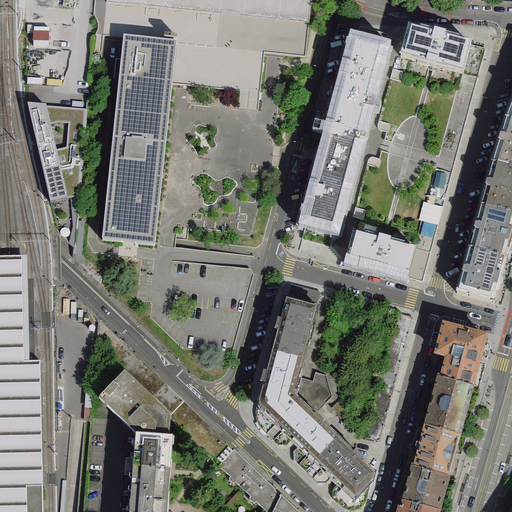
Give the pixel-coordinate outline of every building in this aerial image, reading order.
[(92,0),(36,0),(34,26),(31,103),(53,107),(84,110),(92,0)] [(307,56),(311,0),(109,0),(106,35),(124,38),(103,240),(130,243),(157,246),(174,84),(241,90),(251,91),(259,92),(262,92),(264,53),(307,56)] [(360,28),(356,41),(385,49),(388,36),(387,34),(361,27),(360,28)] [(409,28),(401,57),(464,74),(472,45),(460,42),(460,40),(421,29),(421,31),(409,28)] [(339,103),(368,111),(385,49),(356,41),(355,41),(339,103)] [(485,49),(472,45),(464,74),(460,88),(459,90),(474,94),(486,51),(485,49)] [(470,108),(474,94),(459,90),(455,104),(470,108)] [(323,164),(352,172),(368,111),(339,103),(323,164)] [(439,161),(423,220),(439,225),(470,108),(455,104),(439,161)] [(84,113),(29,109),(50,205),(75,199),(73,188),(79,184),(84,113)] [(511,122),(506,120),(493,164),(511,169),(511,122)] [(352,172),(323,164),(306,225),(335,233),(336,233),(352,172)] [(511,169),(493,164),(481,207),(511,214),(511,169)] [(511,214),(481,207),(470,250),(507,260),(511,240),(511,214)] [(439,225),(423,220),(420,235),(435,239),(439,225)] [(335,233),(306,225),(303,239),(304,240),(330,247),(331,246),(335,233)] [(365,235),(354,232),(346,262),(363,266),(363,268),(391,275),(392,274),(409,278),(416,249),(405,246),(405,244),(366,234),(365,235)] [(423,282),(435,239),(420,235),(416,249),(409,278),(423,282)] [(507,260),(470,250),(458,294),(495,304),(507,260)] [(0,511),(44,511),(41,361),(32,362),(25,362),(23,257),(10,258),(0,257),(0,511)] [(288,299),(317,307),(321,293),(292,285),(288,299)] [(270,352),(305,361),(319,308),(317,307),(288,299),(287,299),(281,320),(279,320),(270,352)] [(413,318),(399,314),(366,438),(380,442),(413,318)] [(161,378),(100,320),(98,349),(123,374),(125,372),(171,416),(171,419),(215,461),(216,460),(230,446),(161,378)] [(448,357),(441,379),(472,387),(486,337),(445,326),(437,354),(448,357)] [(275,425),(300,400),(297,397),(302,379),(300,378),(305,361),(270,352),(261,383),(264,383),(257,408),(275,425)] [(122,420),(136,434),(170,436),(171,419),(171,416),(125,372),(123,374),(99,399),(102,402),(122,420)] [(316,415),(317,414),(333,397),(328,375),(316,373),(314,382),(302,379),(297,397),(300,400),(316,415)] [(472,387),(441,379),(439,378),(426,426),(427,426),(459,435),(472,387)] [(315,463),(339,438),(324,423),(325,422),(317,414),(316,415),(300,400),(275,425),(292,441),(298,447),(315,463)] [(288,446),(292,441),(275,425),(257,408),(256,415),(258,421),(261,428),(279,446),(288,446)] [(459,435),(427,426),(416,468),(448,477),(459,435)] [(133,467),(171,470),(173,437),(170,436),(136,434),(133,467)] [(371,484),(374,472),(339,438),(315,463),(331,479),(338,485),(355,501),(371,484)] [(221,465),(235,450),(230,446),(216,460),(221,465)] [(327,483),(331,479),(315,463),(298,447),(294,452),(294,461),(318,483),(327,483)] [(277,490),(235,450),(221,465),(219,466),(266,511),(273,511),(281,496),(276,491),(277,490)] [(131,500),(168,503),(171,470),(133,467),(131,500)] [(448,477),(416,468),(413,467),(404,501),(439,511),(448,477)] [(355,501),(338,485),(334,489),(333,498),(345,509),(353,511),(361,508),(367,501),(371,484),(355,501)] [(299,511),(282,495),(281,496),(273,511),(299,511)] [(129,511),(167,511),(168,503),(131,500),(129,511)] [(438,511),(439,511),(404,501),(403,507),(400,506),(398,511),(438,511)]
